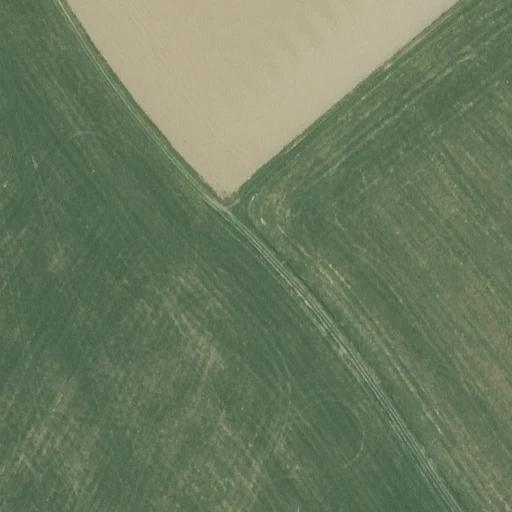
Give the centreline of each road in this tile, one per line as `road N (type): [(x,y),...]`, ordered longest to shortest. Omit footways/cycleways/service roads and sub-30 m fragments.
road 1 (track): [(225,213),(328,326),(455,511)]
road 2 (track): [(471,0),(384,67),(225,213)]
road 3 (track): [(56,0),(142,126),(225,213)]
